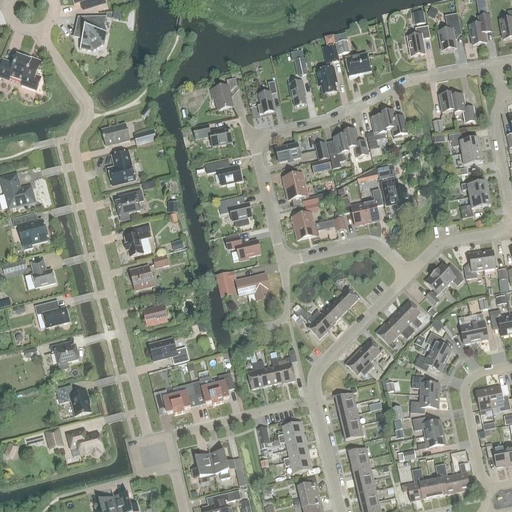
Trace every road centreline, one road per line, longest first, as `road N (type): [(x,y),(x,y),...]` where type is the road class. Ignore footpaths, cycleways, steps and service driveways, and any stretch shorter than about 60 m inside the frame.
road 1 (residential): [(149,442),(73,150),(86,100),(37,30)]
road 2 (residential): [(282,263),(259,142),(330,121),(403,83),(496,68)]
road 3 (residential): [(149,442),(314,400)]
road 4 (residential): [(314,400),(314,371),(408,275)]
road 5 (residential): [(483,489),(464,390),(476,374),(511,366)]
road 6 (residential): [(408,275),(364,243),(282,263)]
road 7 (residential): [(511,224),(495,117),(502,101)]
